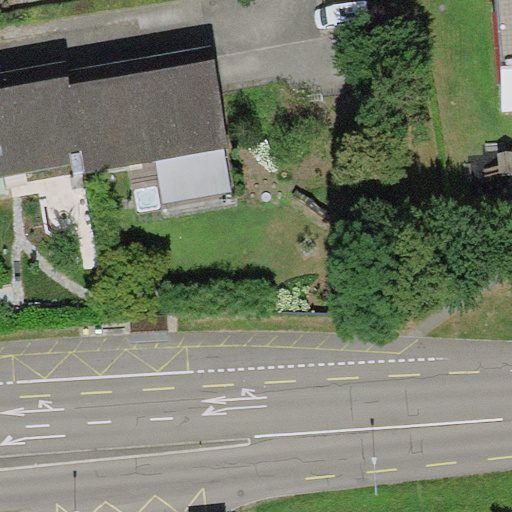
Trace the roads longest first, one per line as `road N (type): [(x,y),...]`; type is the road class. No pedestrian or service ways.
road 1 (tertiary): [(0,452),(511,417)]
road 2 (residential): [(0,51),(286,0)]
